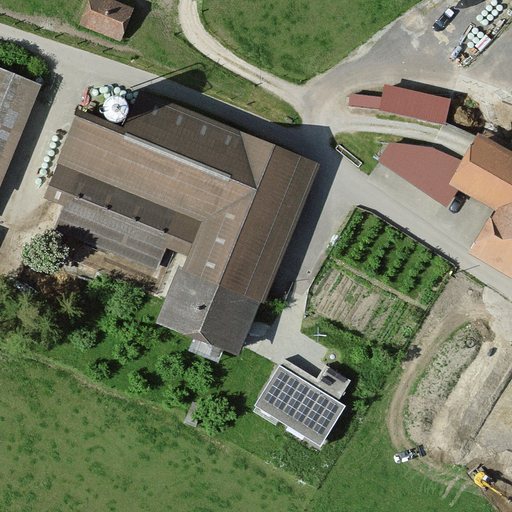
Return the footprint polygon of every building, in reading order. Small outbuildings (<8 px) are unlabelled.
[(91,0),(79,30),(120,46),(132,16),(92,0),(91,0)] [(0,184),(38,89),(0,73),(0,184)] [(350,86),(349,103),(449,113),(452,87),(384,79),(383,90),(350,86)] [(119,138),(69,118),(49,168),(54,170),(41,202),(60,210),(52,231),(155,272),(163,253),(183,261),(155,329),(234,361),(257,304),(263,307),(318,170),(136,97),(119,138)] [(511,144),(504,157),(474,139),(443,190),(489,218),(469,252),(511,278),(511,144)] [(284,351),(255,398),(323,440),(349,399),(341,394),(353,375),(327,358),(318,372),(284,351)]
